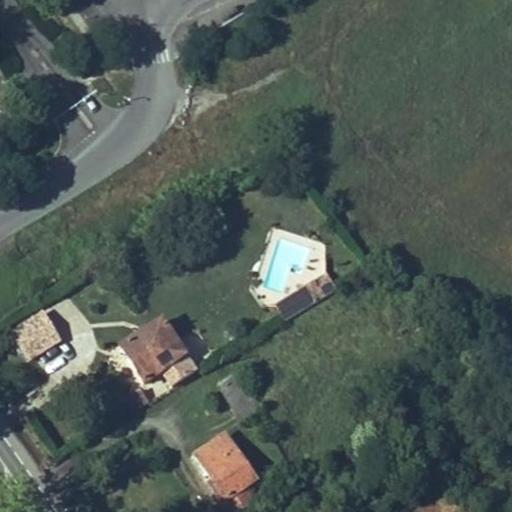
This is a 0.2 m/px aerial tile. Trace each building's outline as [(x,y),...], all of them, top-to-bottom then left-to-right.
[(108,259),(127,289),(136,283),(116,254),(108,259)] [(321,301),(338,291),(330,278),(313,288),(321,301)] [(321,301),(313,288),(283,306),(291,320),(321,301)] [(41,315),(11,333),(29,361),(58,343),(41,315)] [(161,321),(120,349),(144,385),(162,373),(172,388),(195,373),(161,321)] [(238,374),(218,386),(241,424),(261,412),(238,374)] [(161,376),(145,385),(152,398),(168,389),(161,376)] [(141,392),(125,402),(133,414),(149,404),(141,392)] [(225,437),(195,458),(216,488),(213,489),(228,511),(239,511),(254,502),(245,489),(256,482),(225,437)] [(409,511),(408,511),(469,511),(467,509),(464,511),(458,511),(440,488),(409,511)]
